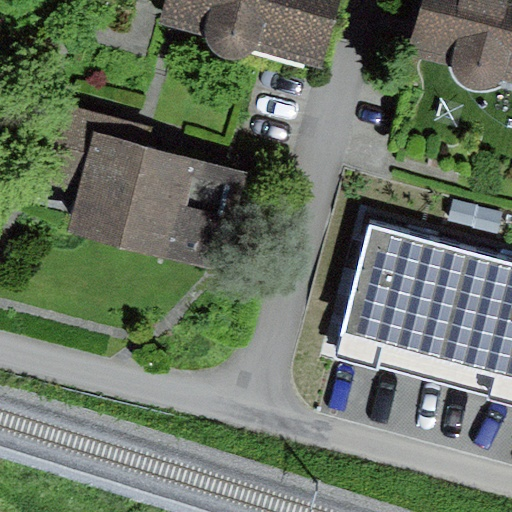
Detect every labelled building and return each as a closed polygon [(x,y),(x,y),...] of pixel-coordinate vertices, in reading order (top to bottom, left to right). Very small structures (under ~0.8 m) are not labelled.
[(340,0),(165,0),(160,24),(205,36),(206,45),(217,57),(236,62),(244,61),(252,57),(258,52),(322,69),(340,0)] [(511,0),(424,0),(409,55),(450,66),(459,82),(465,87),(491,89),(506,80),(511,81),(511,0)] [(152,130),(43,104),(25,182),(79,195),(69,237),(223,274),(247,174),(147,151),(152,130)] [(476,208),(453,202),(448,220),(472,226),(476,208)] [(505,216),(482,210),(478,229),(501,235),(505,216)] [(476,255),(371,227),(332,360),(377,374),(382,369),(441,385),(476,255)] [(511,264),(476,255),(441,385),(487,397),(485,403),(511,410),(511,264)]
